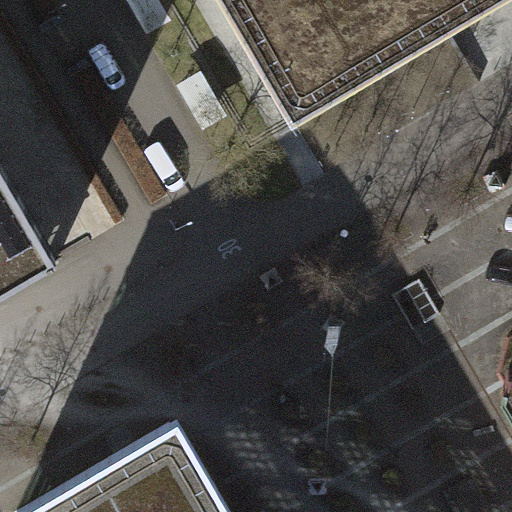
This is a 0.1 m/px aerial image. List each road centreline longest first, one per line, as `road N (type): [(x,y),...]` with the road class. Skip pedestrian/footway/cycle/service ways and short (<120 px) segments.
road 1 (unclassified): [(231,253),(511,90)]
road 2 (unclassified): [(84,0),(231,253)]
road 3 (unclassified): [(0,387),(231,253)]
